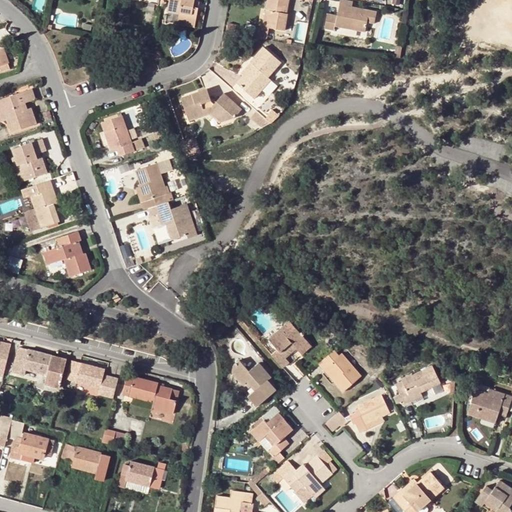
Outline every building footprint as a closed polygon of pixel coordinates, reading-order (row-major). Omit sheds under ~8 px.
[(179,18),(196,21),(199,7),(194,6),(195,0),(170,0),(168,11),(180,14),(179,18)] [(288,14),(287,13),(289,0),(267,0),(266,9),(270,10),(266,26),(269,27),(285,30),(287,21),(288,14)] [(376,23),(378,12),(352,6),(340,4),(338,16),(329,14),(326,28),(335,30),(336,25),(366,32),(367,22),(376,23)] [(178,23),(195,26),(196,21),(179,18),(178,23)] [(266,26),(263,26),(262,28),(261,37),(267,38),(269,27),(266,26)] [(272,79),(269,77),(281,62),(263,46),(254,57),(256,59),(243,74),(237,82),(255,98),(272,79)] [(0,64),(2,70),(11,67),(5,48),(0,49),(0,64)] [(154,52),(157,61),(162,59),(159,50),(154,52)] [(256,59),(254,57),(241,72),(243,74),(256,59)] [(36,123),(31,107),(28,109),(26,109),(24,102),(26,102),(36,98),(33,88),(0,99),(0,122),(7,120),(11,131),(36,123)] [(242,109),(223,93),(216,101),(214,104),(211,102),(209,96),(207,89),(181,97),(189,119),(210,112),(221,121),(235,116),(242,109)] [(266,118),(272,122),(279,114),(272,109),(267,114),(268,115),(266,118)] [(252,119),(264,129),(272,122),(266,118),(258,111),(252,119)] [(116,142),(118,148),(120,154),(143,147),(141,138),(131,141),(123,116),(102,123),(109,145),(116,142)] [(38,158),(36,153),(40,152),(46,149),(43,138),(12,149),(15,157),(18,165),(20,164),(25,180),(47,172),(42,157),(41,157),(38,158)] [(185,141),(190,156),(198,153),(194,138),(185,141)] [(13,157),(20,181),(25,180),(20,164),(18,165),(15,157),(13,157)] [(141,201),(144,209),(149,208),(169,201),(170,200),(162,175),(173,171),(169,160),(158,163),(136,171),(141,186),(146,200),(141,201)] [(58,203),(51,180),(22,189),(25,197),(31,195),(35,208),(41,226),(59,220),(54,204),(58,203)] [(141,186),(137,187),(141,201),(146,200),(141,186)] [(171,209),(169,201),(149,208),(151,215),(158,213),(162,224),(166,223),(171,240),(188,234),(189,237),(197,234),(187,204),(171,209)] [(31,230),(41,226),(35,208),(25,211),(31,230)] [(162,224),(167,241),(171,240),(166,223),(162,224)] [(91,269),(85,252),(82,253),(77,255),(73,242),(79,240),(81,239),(79,231),(57,238),(60,246),(43,252),(48,264),(64,259),(70,276),(91,269)] [(73,242),(77,255),(82,253),(79,240),(73,242)] [(23,261),(10,257),(5,272),(16,275),(18,276),(23,261)] [(112,297),(116,302),(121,298),(118,293),(112,297)] [(278,349),(272,354),(284,367),(290,362),(287,358),(297,349),(299,351),(309,343),(290,321),(269,339),(278,349)] [(0,369),(4,370),(11,345),(0,342),(0,369)] [(302,355),(312,346),(309,343),(299,351),(302,355)] [(46,385),(62,389),(64,379),(69,360),(20,348),(15,367),(49,375),(46,385)] [(340,355),(335,350),(319,363),(325,369),(327,367),(337,379),(335,381),(343,391),(362,375),(342,353),(340,355)] [(249,396),(257,406),(270,394),(262,385),(269,379),(272,376),(260,362),(249,371),(239,360),(233,365),(233,373),(243,385),(248,382),(255,390),(249,396)] [(110,397),(115,378),(104,375),(106,370),(105,370),(73,361),(68,380),(100,388),(101,388),(99,395),(110,397)] [(411,397),(422,392),(441,383),(432,366),(413,375),(412,374),(402,378),(404,382),(396,385),(405,403),(412,400),(411,397)] [(327,367),(325,369),(335,381),(337,379),(327,367)] [(178,400),(171,398),(173,389),(158,386),(159,383),(128,375),(123,394),(154,402),(153,408),(174,414),(178,400)] [(110,397),(114,398),(119,379),(115,378),(110,397)] [(262,385),(270,394),(277,388),(269,379),(262,385)] [(482,418),(496,423),(499,413),(500,409),(508,411),(511,398),(511,395),(496,390),(495,395),(488,393),(476,388),(468,413),(482,418)] [(171,398),(178,400),(180,391),(173,389),(171,398)] [(422,392),(411,397),(412,400),(413,400),(423,396),(422,392)] [(382,395),(358,405),(365,423),(381,416),(390,413),(382,395)] [(174,414),(153,408),(151,415),(172,421),(174,414)] [(339,411),(339,412),(326,423),(333,431),(340,425),(341,427),(348,421),(339,411)] [(262,438),(261,440),(274,456),(282,450),(290,443),(285,437),(294,430),(279,412),(267,423),(265,420),(256,427),(254,428),(262,438)] [(383,421),(381,416),(365,423),(367,428),(383,421)] [(256,427),(265,420),(262,417),(254,424),(256,427)] [(496,423),(482,418),(480,423),(494,428),(496,423)] [(12,425),(10,430),(8,437),(15,439),(10,457),(21,460),(23,453),(43,459),(45,452),(51,454),(54,441),(21,432),(22,428),(12,425)] [(0,445),(5,447),(8,437),(10,430),(0,426),(0,445)] [(251,431),(259,441),(261,440),(262,438),(254,428),(251,431)] [(116,432),(106,429),(102,441),(113,444),(114,442),(116,432)] [(128,435),(116,432),(114,442),(125,445),(128,435)] [(59,456),(63,444),(54,441),(51,454),(59,456)] [(181,461),(187,462),(189,444),(184,443),(181,461)] [(96,472),(94,478),(104,480),(110,455),(66,444),(62,457),(75,460),(73,466),(96,472)] [(282,450),(274,456),(272,458),(278,464),(287,456),(282,450)] [(43,459),(41,465),(48,467),(51,454),(45,452),(43,459)] [(318,457),(325,465),(329,461),(331,459),(325,452),(318,457)] [(23,453),(21,460),(41,465),(43,459),(23,453)] [(288,461),(271,476),(277,482),(279,480),(283,477),(292,487),(297,492),(305,485),(313,495),(323,487),(321,484),(333,474),(337,470),(329,461),(325,465),(318,457),(307,467),(304,464),(297,470),(288,461)] [(124,465),(119,486),(124,487),(126,480),(141,484),(160,488),(166,465),(160,463),(159,468),(131,461),(129,466),(124,465)] [(248,482),(256,483),(268,473),(264,468),(259,473),(248,482)] [(404,494),(401,490),(394,496),(407,511),(408,511),(416,505),(419,509),(445,487),(431,471),(418,482),(404,494)] [(288,491),(292,487),(283,477),(279,480),(288,491)] [(418,482),(415,478),(401,490),(404,494),(418,482)] [(126,480),(124,487),(139,491),(141,484),(126,480)] [(488,498),(499,506),(496,510),(494,511),(509,511),(511,509),(511,508),(509,507),(511,503),(511,488),(500,480),(493,489),(487,485),(476,501),(482,506),(485,502),(488,498)] [(258,495),(263,491),(256,483),(248,482),(247,482),(258,495)] [(305,485),(297,492),(306,502),(313,495),(305,485)] [(323,487),(313,495),(316,498),(326,489),(323,487)] [(215,511),(241,511),(243,502),(252,503),(254,494),(232,491),(231,497),(217,495),(215,511)] [(264,506),(271,500),(263,491),(258,495),(256,497),(264,506)] [(485,502),(496,510),(499,506),(488,498),(485,502)]
